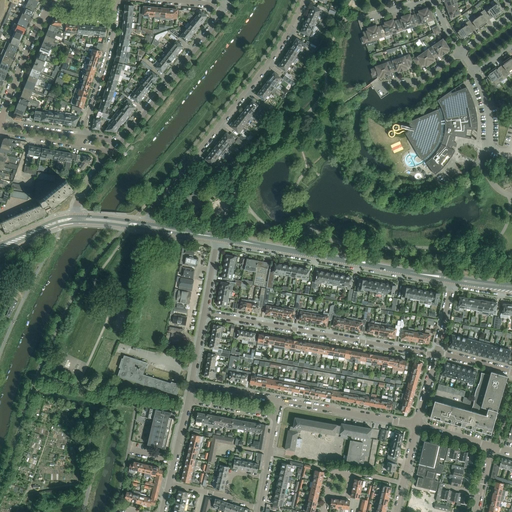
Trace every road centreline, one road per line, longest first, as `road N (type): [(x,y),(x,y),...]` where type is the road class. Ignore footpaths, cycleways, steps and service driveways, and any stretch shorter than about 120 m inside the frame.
road 1 (residential): [(147,226),(152,207),(274,54),(303,0)]
road 2 (tertiary): [(451,278),(217,237)]
road 3 (residential): [(435,355),(204,312)]
road 4 (residential): [(120,143),(224,12)]
road 5 (residential): [(416,424),(280,400)]
